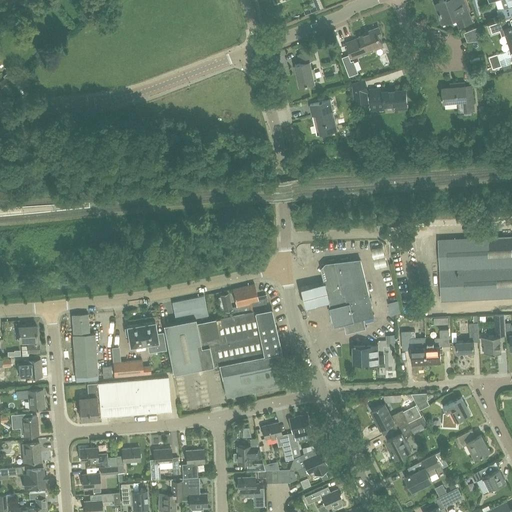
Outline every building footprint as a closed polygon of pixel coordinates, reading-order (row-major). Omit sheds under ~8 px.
[(444,22),(455,17),(458,26),(472,21),(463,0),(445,0),(436,3),(440,15),(441,15),(444,22)] [(511,0),(501,0),(504,7),(497,10),(500,19),(511,15),(511,0)] [(321,1),(315,3),(317,11),(324,8),(321,1)] [(511,50),(509,51),(488,57),(492,67),(487,69),(490,77),(500,73),(499,68),(511,63),(511,17),(489,25),(492,33),(504,28),(511,51),(511,50)] [(467,41),(480,40),(481,40),(480,26),(464,32),(467,41)] [(375,50),(383,47),(379,37),(382,36),(378,27),(368,31),(369,33),(358,37),(359,38),(347,42),(351,54),(352,58),(365,53),(364,50),(374,47),(375,50)] [(315,82),(309,57),(313,55),(311,50),(298,55),(301,63),(295,64),(296,67),(295,68),(295,71),(297,71),(300,86),(315,82)] [(357,72),(353,60),(351,61),(350,59),(352,58),(351,54),(349,55),(348,55),(342,57),(349,75),(357,72)] [(10,84),(11,85),(17,79),(10,70),(3,76),(4,77),(0,80),(0,85),(3,90),(10,84)] [(365,79),(354,82),(356,103),(368,102),(366,92),(369,91),(365,79)] [(464,112),(474,111),(472,85),(465,86),(465,82),(450,83),(450,87),(442,87),(444,102),(463,100),(464,112)] [(406,89),(389,90),(389,88),(370,89),(372,110),(384,109),(384,105),(395,104),(396,110),(407,109),(406,89)] [(337,130),(331,99),(310,103),(315,126),(319,125),(321,133),(337,130)] [(441,301),(511,297),(511,235),(439,238),(441,301)] [(337,263),(337,261),(326,262),(321,267),(331,307),(330,307),(334,325),(344,323),(346,333),(366,328),(364,318),(374,315),(361,260),(337,263)] [(254,298),(262,297),(261,290),(237,293),(239,306),(254,304),(254,298)] [(228,294),(221,295),(225,311),(231,309),(228,294)] [(173,302),(176,322),(196,318),(208,316),(204,296),(173,302)] [(257,308),(267,353),(284,349),(274,304),(257,308)] [(76,376),(98,375),(95,333),(90,334),(88,314),(72,315),(74,335),(73,335),(76,376)] [(496,335),(482,336),(483,340),(485,340),(485,349),(485,352),(502,351),(502,348),(501,335),(501,331),(506,331),(506,330),(505,319),(505,315),(505,314),(495,314),(496,332),(496,335)] [(478,323),(478,315),(474,315),(474,323),(469,324),(470,341),(457,342),(457,352),(475,351),(474,342),(479,341),(478,323)] [(157,334),(155,322),(127,327),(128,329),(126,330),(127,337),(129,336),(131,346),(131,347),(133,347),(147,344),(149,353),(167,349),(164,332),(157,334)] [(36,325),(18,326),(19,341),(32,340),(33,344),(28,344),(28,347),(22,347),(23,355),(29,355),(29,352),(40,352),(39,333),(37,333),(36,325)] [(426,346),(427,362),(441,361),(440,346),(450,345),(449,329),(440,329),(440,337),(435,337),(435,345),(426,346)] [(427,362),(426,346),(417,346),(416,338),(411,338),(411,331),(401,331),(402,347),(412,347),(413,363),(427,362)] [(365,366),(372,365),(372,364),(378,364),(378,345),(354,346),(354,362),(365,362),(365,366)] [(119,347),(117,347),(112,348),(114,377),(151,374),(150,366),(143,366),(142,360),(121,361),(119,347)] [(29,377),(42,375),(40,359),(27,360),(29,377)] [(103,376),(113,376),(112,366),(103,366),(103,376)] [(169,377),(98,383),(101,415),(102,417),(172,411),(169,377)] [(98,380),(87,381),(87,383),(88,398),(79,398),(81,419),(99,417),(99,415),(101,415),(98,383),(98,380)] [(30,409),(45,407),(43,389),(26,390),(27,398),(29,397),(30,409)] [(412,394),(420,410),(430,404),(427,399),(428,399),(428,393),(412,394)] [(455,426),(456,419),(470,413),(462,396),(443,405),(445,410),(443,411),(442,424),(455,426)] [(307,399),(287,404),(290,417),(310,412),(307,399)] [(419,417),(422,415),(418,408),(405,415),(402,409),(391,415),(385,402),(371,409),(380,427),(391,422),(394,428),(408,422),(419,417)] [(22,435),(24,435),(24,436),(39,434),(37,416),(30,416),(29,413),(12,414),(13,427),(21,426),(22,435)] [(290,419),(294,433),(295,433),(296,440),(315,435),(312,425),(310,426),(307,415),(290,419)] [(425,427),(419,417),(408,422),(414,433),(425,427)] [(279,422),(262,426),(266,439),(277,436),(279,445),(283,444),(285,455),(292,454),(291,447),(288,435),(282,436),(282,435),(279,422)] [(243,436),(251,436),(249,427),(243,427),(243,436)] [(454,437),(459,447),(468,443),(476,457),(490,450),(482,434),(477,436),(473,428),(454,437)] [(399,433),(386,439),(395,457),(411,449),(406,440),(404,435),(402,432),(402,431),(399,433)] [(296,440),(295,433),(294,433),(288,435),(291,447),(297,445),(296,440)] [(258,471),(266,470),(257,438),(250,439),(250,446),(237,446),(238,454),(235,454),(235,460),(238,460),(238,464),(246,464),(247,471),(258,471)] [(22,444),(23,451),(24,463),(26,462),(41,461),(39,442),(22,444)] [(107,452),(98,453),(97,447),(81,448),(82,462),(96,461),(97,466),(100,466),(100,467),(108,466),(108,456),(107,452)] [(117,455),(116,455),(117,461),(117,465),(124,464),(124,461),(141,460),(140,447),(123,448),(123,455),(117,455)] [(155,459),(149,459),(151,479),(159,478),(161,478),(160,468),(172,467),(172,468),(179,468),(178,456),(172,457),(171,448),(154,449),(155,459)] [(187,463),(181,464),(182,478),(183,478),(188,477),(190,477),(198,477),(197,463),(205,462),(204,449),(187,450),(187,463)] [(314,455),(312,450),(298,456),(299,463),(302,463),(303,465),(302,466),(302,468),(298,470),(301,476),(311,471),(311,472),(312,471),(315,476),(327,470),(325,465),(326,465),(320,452),(314,455)] [(448,464),(441,450),(421,461),(424,466),(405,476),(412,490),(432,480),(430,476),(436,473),(434,467),(441,464),(443,467),(448,464)] [(116,455),(108,456),(108,466),(117,465),(117,461),(116,455)] [(475,473),(471,475),(474,481),(478,479),(482,477),(489,490),(506,481),(499,468),(495,470),(492,464),(492,463),(474,472),(475,473)] [(108,466),(100,467),(101,474),(118,473),(117,465),(108,466)] [(30,489),(45,488),(44,469),(27,470),(27,475),(23,476),(24,488),(30,488),(30,489)] [(93,487),(93,492),(100,491),(100,486),(99,473),(82,474),(84,488),(93,487)] [(183,480),(183,494),(190,494),(190,500),(190,507),(191,509),(203,509),(203,507),(207,507),(206,493),(199,493),(198,493),(198,491),(199,490),(199,484),(199,477),(198,477),(190,477),(188,477),(183,478),(183,480)] [(256,483),(255,477),(238,477),(239,490),(242,490),(242,497),(254,497),(254,506),(264,506),(263,487),(259,487),(259,483),(256,483)] [(160,500),(159,510),(177,511),(177,500),(182,500),(183,500),(183,494),(183,480),(182,480),(177,480),(177,479),(171,479),(171,491),(165,491),(160,491),(160,500)] [(133,509),(148,508),(147,490),(134,491),(134,483),(121,484),(122,503),(133,503),(133,509)] [(327,487),(305,496),(308,503),(322,497),(325,504),(318,507),(319,511),(324,511),(329,510),(328,508),(332,506),(333,508),(336,509),(341,506),(342,504),(341,502),(343,501),(337,489),(330,493),(327,487)] [(439,505),(423,511),(445,511),(443,507),(452,502),(462,497),(456,487),(447,491),(439,495),(435,497),(439,505)] [(36,507),(31,507),(31,508),(31,511),(44,511),(47,511),(46,498),(45,498),(45,492),(35,492),(36,498),(36,507)] [(7,494),(0,494),(0,510),(8,510),(7,494)] [(101,499),(84,501),(85,511),(104,511),(104,506),(102,506),(101,499)]
